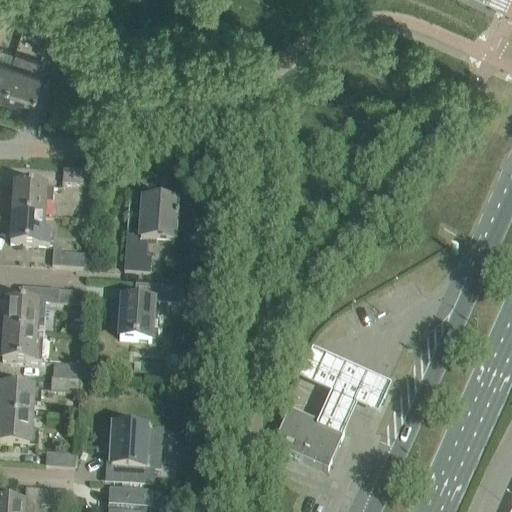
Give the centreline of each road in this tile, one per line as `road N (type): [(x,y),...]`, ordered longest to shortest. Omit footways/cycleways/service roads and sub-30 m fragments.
road 1 (secondary): [(511,194),(368,511)]
road 2 (secondary): [(440,511),(511,340)]
